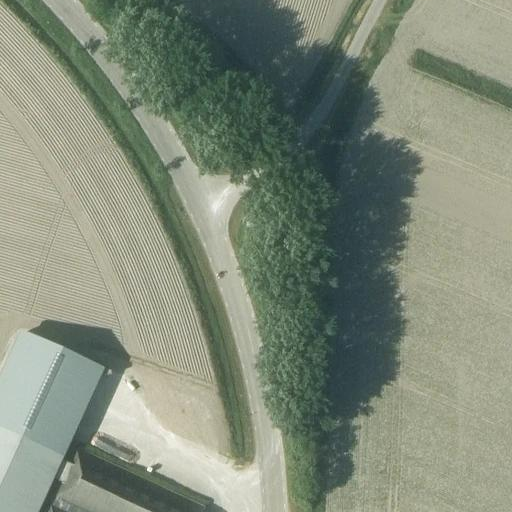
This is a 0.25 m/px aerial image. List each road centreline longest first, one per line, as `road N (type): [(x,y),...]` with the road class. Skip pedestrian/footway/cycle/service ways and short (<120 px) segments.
road 1 (tertiary): [(272,511),(254,367),(235,290),(199,204)]
road 2 (unclassified): [(199,204),(276,163),(314,123),(379,0)]
road 3 (tertiary): [(199,204),(131,89),(58,0)]
